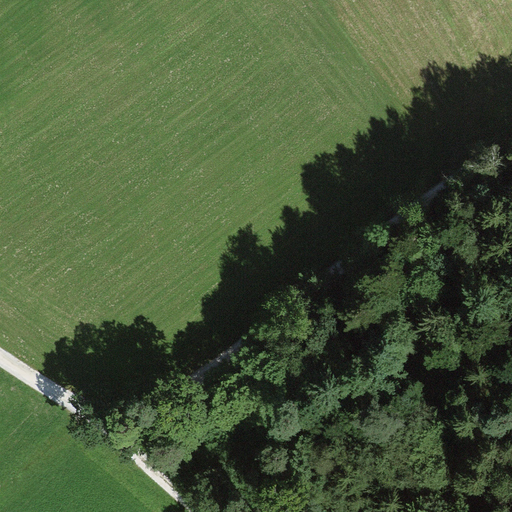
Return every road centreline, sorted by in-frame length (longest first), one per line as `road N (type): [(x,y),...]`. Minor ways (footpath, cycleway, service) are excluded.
road 1 (track): [(511,160),(115,439)]
road 2 (track): [(0,358),(205,511)]
